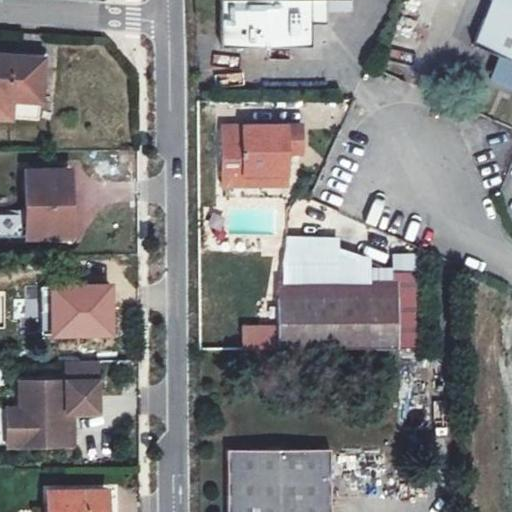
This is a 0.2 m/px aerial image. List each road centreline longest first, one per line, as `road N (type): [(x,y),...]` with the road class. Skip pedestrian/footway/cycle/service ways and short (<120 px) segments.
road 1 (tertiary): [(170,22),(170,511)]
road 2 (residential): [(0,10),(170,22)]
road 3 (unclassified): [(511,263),(420,217),(397,166)]
